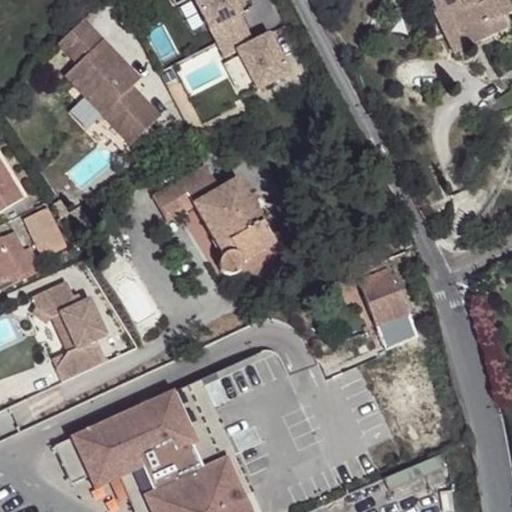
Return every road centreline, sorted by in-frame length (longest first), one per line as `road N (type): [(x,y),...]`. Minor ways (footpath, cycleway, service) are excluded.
road 1 (residential): [(436,277),(300,0)]
road 2 (residential): [(500,511),(436,277)]
road 3 (unknown): [(212,358),(123,221)]
